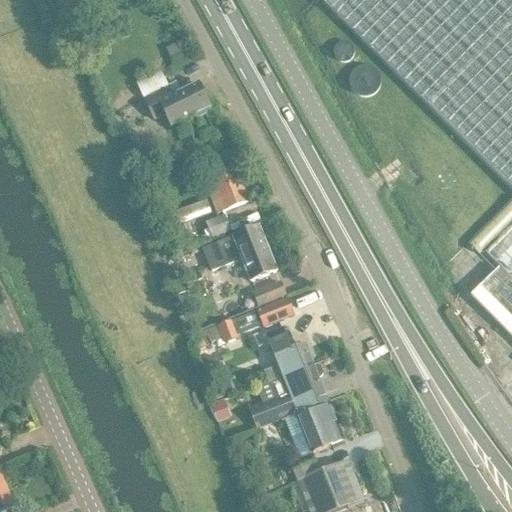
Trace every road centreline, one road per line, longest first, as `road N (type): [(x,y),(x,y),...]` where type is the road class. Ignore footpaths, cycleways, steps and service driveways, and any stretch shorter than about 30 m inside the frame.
road 1 (unclassified): [(416,511),(285,194),(178,0)]
road 2 (unclassified): [(511,442),(459,366),(253,0)]
road 3 (primary): [(215,0),(393,324)]
road 4 (tertiary): [(93,511),(0,301)]
road 5 (primary): [(393,324),(421,392),(495,511)]
road 6 (primary): [(511,482),(393,324)]
